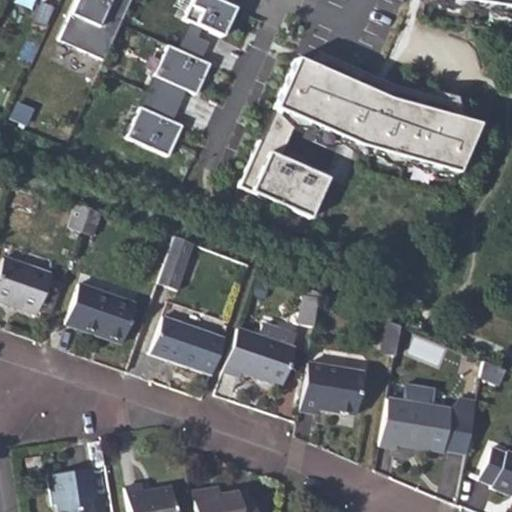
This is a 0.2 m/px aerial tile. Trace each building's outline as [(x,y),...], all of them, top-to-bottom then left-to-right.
[(75,0),(58,41),(103,61),(130,0),(75,0)] [(231,16),(192,0),(183,23),(222,38),(231,16)] [(511,0),(448,0),(455,3),(511,9),(511,0)] [(207,71),(165,51),(152,79),(193,99),(207,71)] [(390,94),(297,58),(279,103),(362,138),(462,167),(483,123),(390,94)] [(181,127),(137,111),(125,142),(169,158),(181,127)] [(331,180),(269,152),(254,185),(317,213),(331,180)] [(72,207),(63,231),(75,235),(84,211),(72,207)] [(84,211),(75,235),(86,239),(95,215),(84,211)] [(190,246),(170,239),(153,287),(173,294),(190,246)] [(0,306),(31,318),(33,313),(44,283),(46,278),(0,262),(0,306)] [(47,318),(57,288),(44,283),(33,313),(47,318)] [(73,288),(59,328),(116,349),(130,308),(73,288)] [(292,331),(309,334),(314,305),(297,302),(292,331)] [(143,358),(204,379),(218,342),(157,320),(143,358)] [(393,325),(378,320),(373,353),(388,355),(393,325)] [(232,336),(218,378),(235,384),(237,378),(277,393),(290,356),(232,336)] [(499,371),(478,362),(475,379),(494,387),(499,371)] [(356,380),(303,371),(294,419),(312,422),(313,417),(349,423),(356,380)] [(444,412),(381,402),(373,449),(390,451),(391,447),(438,454),(444,412)] [(489,488),(511,497),(511,454),(504,451),(503,454),(489,448),(476,480),(490,485),(489,488)] [(61,476),(42,478),(47,508),(51,508),(51,511),(88,511),(87,501),(90,501),(86,472),(68,475),(69,480),(62,481),(61,476)] [(137,489),(119,492),(122,511),(168,511),(165,492),(138,496),(137,489)] [(215,492),(208,494),(208,501),(216,499),(215,492)] [(252,511),(251,504),(251,502),(236,504),(235,496),(216,499),(208,501),(208,494),(187,496),(189,511),(252,511)] [(263,511),(263,502),(251,504),(252,511),(263,511)]
